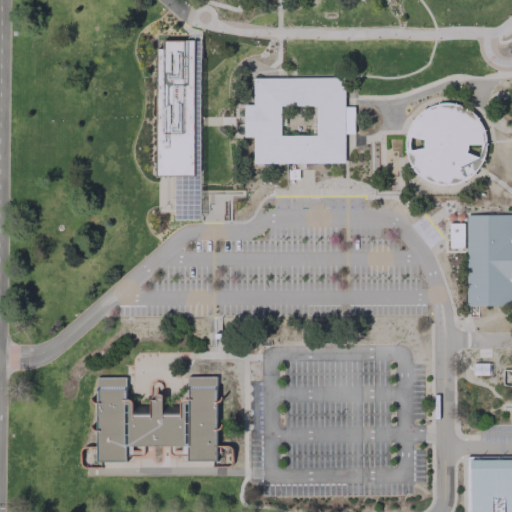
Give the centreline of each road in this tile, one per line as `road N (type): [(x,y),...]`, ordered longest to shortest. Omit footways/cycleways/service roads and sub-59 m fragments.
road 1 (residential): [(187,232),(244,232),(264,218),(385,218),(415,243),(442,312),(438,511)]
road 2 (residential): [(187,232),(45,352),(0,356)]
